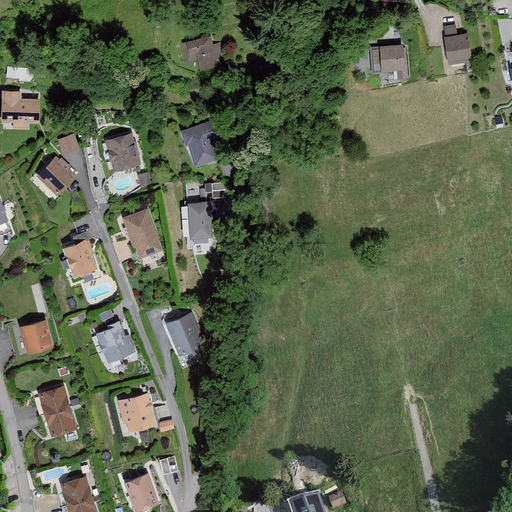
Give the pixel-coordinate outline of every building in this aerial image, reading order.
[(469,32),(444,36),(448,64),(472,61),(469,32)] [(213,35),(182,42),(187,61),(198,59),(200,69),(220,65),(213,35)] [(407,43),(378,46),(380,72),(397,70),(398,80),(409,79),(407,43)] [(33,78),(33,69),(8,68),(8,77),(33,78)] [(22,90),(0,90),(0,122),(12,122),(12,129),(28,129),(28,122),(41,122),(41,97),(22,97),(22,90)] [(218,117),(180,130),(193,166),(216,158),(210,142),(226,137),(218,117)] [(134,130),(105,138),(114,171),(143,163),(134,130)] [(76,132),(59,138),(65,154),(82,147),(76,132)] [(78,174),(55,153),(36,175),(58,196),(78,174)] [(151,171),(140,173),(143,187),(154,185),(151,171)] [(211,202),(187,203),(189,237),(213,236),(211,202)] [(147,206),(121,216),(132,246),(158,236),(147,206)] [(86,238),(63,246),(73,276),(97,267),(86,238)] [(194,311),(166,322),(179,354),(207,343),(194,311)] [(45,319),(19,325),(25,353),(52,346),(45,319)] [(120,322),(95,333),(107,362),(132,351),(120,322)] [(66,384),(36,392),(48,435),(78,427),(66,384)] [(121,399),(128,431),(157,424),(150,392),(121,399)] [(174,418),(160,422),(163,432),(177,428),(174,418)] [(149,470),(124,479),(135,510),(159,502),(149,470)] [(99,511),(88,473),(59,482),(67,511),(99,511)] [(325,511),(319,490),(290,499),(293,511),(325,511)] [(330,496),(335,507),(347,502),(342,491),(330,496)]
